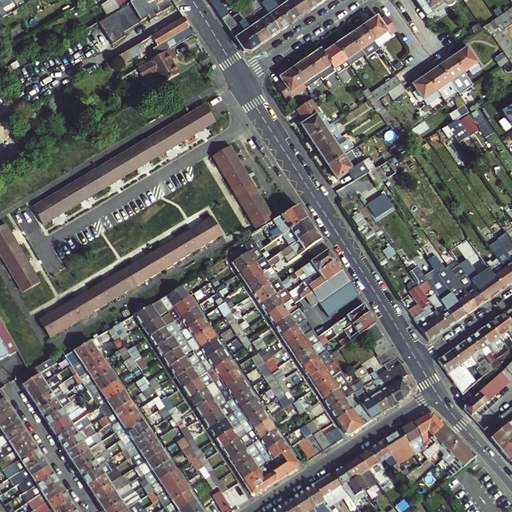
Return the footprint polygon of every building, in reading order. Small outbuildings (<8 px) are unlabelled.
[(110,0),(100,7),(106,18),(119,10),(113,0),(110,0)] [(113,0),(119,10),(127,5),(135,0),(113,0)] [(168,0),(135,0),(127,5),(133,15),(146,6),(154,19),(157,17),(156,15),(172,6),(168,0)] [(261,46),(240,14),(233,19),(225,8),(229,5),(226,0),(209,0),(244,51),(252,52),(261,46)] [(258,0),(261,3),(281,32),(291,25),(272,0),(258,0)] [(272,0),(291,25),(300,19),(286,0),(272,0)] [(286,0),(300,19),(309,13),(300,0),(286,0)] [(320,5),(316,0),(300,0),(309,13),(320,5)] [(448,6),(444,0),(414,0),(416,2),(418,0),(423,0),(432,13),(435,18),(442,14),(440,11),(448,6)] [(423,0),(418,0),(416,2),(426,17),(432,13),(423,0)] [(245,11),(240,14),(261,46),(271,39),(249,8),(246,3),(242,6),(245,11)] [(249,8),(271,39),(281,32),(261,3),(256,7),(254,4),(249,8)] [(504,14),(498,19),(502,24),(505,30),(506,30),(511,26),(504,14)] [(398,32),(387,16),(380,20),(389,32),(391,37),(398,32)] [(379,17),(365,27),(375,41),(389,32),(380,20),(379,17)] [(170,50),(173,49),(196,35),(184,18),(141,44),(145,50),(156,43),(159,47),(166,43),(170,50)] [(502,24),(490,33),(495,38),(505,30),(502,24)] [(365,27),(351,37),(361,51),(375,41),(365,27)] [(505,30),(495,38),(499,44),(510,36),(506,30),(505,30)] [(499,44),(503,50),(511,44),(511,39),(510,36),(499,44)] [(338,46),(350,64),(364,55),(361,51),(351,37),(338,46)] [(159,47),(164,54),(170,50),(166,43),(159,47)] [(505,53),(509,58),(511,55),(511,44),(503,50),(505,53)] [(344,68),(350,64),(338,46),(325,55),(332,65),(344,82),(351,78),(344,68)] [(468,48),(454,57),(465,73),(479,63),(468,48)] [(150,74),(152,77),(157,74),(164,84),(180,74),(171,60),(177,57),(173,49),(170,50),(164,54),(138,69),(144,78),(150,74)] [(322,51),(309,60),(319,74),(332,65),(325,55),(322,51)] [(454,57),(441,67),(452,82),(465,73),(454,57)] [(319,74),(309,60),(295,70),(307,87),(321,78),(319,74)] [(452,82),(441,67),(427,76),(441,97),(453,89),(456,94),(458,92),(452,82)] [(307,87),(295,70),(282,79),(283,82),(293,97),(307,87)] [(427,107),(441,97),(427,76),(413,86),(427,107)] [(401,85),(401,84),(396,77),(384,85),(390,93),(401,85)] [(293,97),(283,82),(277,86),(287,101),(293,97)] [(384,85),(371,95),(372,98),(376,102),(387,94),(390,93),(384,85)] [(401,85),(390,93),(387,94),(392,101),(405,92),(401,85)] [(297,110),(301,117),(316,106),(312,100),(297,110)] [(511,104),(501,112),(511,127),(511,104)] [(202,132),(216,123),(206,106),(192,115),(202,132)] [(316,106),(301,117),(305,123),(316,116),(321,113),(316,106)] [(450,115),(454,123),(459,119),(469,114),(465,107),(450,115)] [(321,113),(316,116),(326,129),(330,126),(321,113)] [(177,124),(187,141),(202,132),(192,115),(177,124)] [(316,116),(305,123),(302,125),(311,139),(326,129),(316,116)] [(163,132),(173,149),(187,141),(177,124),(163,132)] [(326,129),(311,139),(321,153),(342,138),(333,125),(330,126),(326,129)] [(149,141),(159,158),(173,149),(163,132),(149,141)] [(342,138),(321,153),(329,166),(345,155),(355,149),(349,141),(345,143),(342,138)] [(159,158),(149,141),(134,149),(144,166),(159,158)] [(221,172),(239,162),(230,147),(213,157),(221,172)] [(144,166),(134,149),(120,158),(130,174),(144,166)] [(352,170),(354,169),(345,155),(329,166),(339,179),(349,173),(352,170)] [(106,166),(116,183),(130,174),(120,158),(106,166)] [(368,166),(372,171),(379,166),(380,166),(376,160),(368,166)] [(248,176),(239,162),(221,172),(230,187),(248,176)] [(349,173),(353,180),(367,170),(362,163),(354,169),(352,170),(349,173)] [(116,183),(106,166),(91,175),(101,192),(116,183)] [(379,183),(387,178),(379,166),(372,171),(368,173),(372,179),(376,185),(379,183)] [(101,192),(91,175),(77,183),(87,200),(101,192)] [(256,190),(248,176),(230,187),(238,200),(256,190)] [(87,200),(77,183),(63,192),(73,208),(87,200)] [(264,204),(256,190),(238,200),(247,215),(264,204)] [(73,208),(63,192),(49,200),(59,216),(73,208)] [(387,194),(369,203),(377,217),(395,208),(387,194)] [(59,216),(49,200),(35,209),(45,225),(59,216)] [(264,204),(247,215),(256,229),(273,218),(264,204)] [(299,206),(280,217),(250,236),(252,238),(255,242),(261,251),(275,242),(308,219),(299,206)] [(211,219),(197,227),(207,243),(221,235),(211,219)] [(315,230),(308,219),(275,242),(278,247),(264,257),(268,262),(278,255),(283,252),(315,230)] [(511,279),(511,261),(499,241),(487,224),(478,229),(494,252),(493,253),(504,269),(505,269),(511,279)] [(0,250),(16,241),(7,226),(0,229),(0,250)] [(197,227),(182,236),(192,252),(207,243),(197,227)] [(323,240),(315,230),(283,252),(291,263),(310,249),(323,240)] [(511,261),(511,241),(508,235),(499,241),(511,261)] [(169,244),(179,261),(192,252),(182,236),(169,244)] [(317,259),(330,251),(323,240),(310,249),(317,259)] [(25,255),(16,241),(0,250),(0,254),(7,266),(25,255)] [(239,273),(262,258),(264,257),(261,251),(255,242),(245,248),(249,254),(233,264),(239,273)] [(155,252),(164,269),(179,261),(169,244),(155,252)] [(463,287),(478,308),(486,302),(476,289),(472,282),(463,270),(460,266),(456,260),(449,250),(443,254),(458,276),(457,278),(463,287)] [(337,261),(330,251),(317,259),(295,274),(299,280),(301,278),(304,283),(337,261)] [(155,252),(140,261),(150,278),(164,269),(155,252)] [(33,269),(25,255),(7,266),(16,280),(33,269)] [(282,261),(278,255),(268,262),(271,267),(272,268),(282,261)] [(246,284),(262,273),(269,269),(262,258),(239,273),(246,284)] [(447,278),(433,258),(430,259),(428,261),(431,265),(435,270),(440,278),(467,316),(478,308),(463,287),(458,290),(449,277),(447,278)] [(496,270),(490,259),(485,262),(488,265),(493,272),(496,270)] [(140,261),(126,270),(136,286),(150,278),(140,261)] [(307,297),(344,271),(337,261),(304,283),(309,290),(299,297),(294,290),(289,294),(292,299),(294,301),(296,305),(307,297)] [(463,270),(472,282),(480,277),(471,264),(463,270)] [(269,269),(262,273),(269,283),(278,277),(276,274),(272,268),(271,267),(269,269)] [(432,288),(438,296),(457,323),(467,316),(440,278),(435,270),(425,277),(418,268),(412,272),(414,275),(413,276),(420,286),(427,281),(432,288)] [(41,283),(33,269),(16,280),(24,294),(41,283)] [(504,289),(511,284),(511,279),(505,269),(504,269),(495,276),(504,289)] [(136,286),(126,270),(112,278),(122,294),(136,286)] [(351,281),(344,271),(307,297),(314,307),(351,281)] [(253,294),(269,283),(262,273),(246,284),(253,294)] [(476,289),(486,302),(496,295),(504,289),(495,276),(476,289)] [(260,305),(280,291),(285,288),(282,283),(278,286),(277,286),(275,283),(280,280),(278,277),(269,283),(253,294),(260,305)] [(112,278),(97,287),(107,303),(122,294),(112,278)] [(289,279),(282,283),(285,288),(289,294),(294,290),(296,289),(289,279)] [(310,326),(360,296),(351,281),(314,307),(307,297),(296,305),(298,308),(304,318),(307,321),(310,326)] [(427,281),(420,286),(425,293),(432,288),(427,281)] [(211,283),(207,286),(213,296),(218,293),(215,289),(211,283)] [(189,297),(182,286),(165,296),(173,307),(189,297)] [(449,329),(430,301),(425,293),(420,286),(411,292),(420,305),(409,312),(429,342),(449,329)] [(97,287),(83,295),(93,312),(107,303),(97,287)] [(284,297),(280,291),(260,305),(267,316),(292,299),(289,294),(284,297)] [(218,293),(213,296),(219,306),(224,303),(222,299),(218,293)] [(93,312),(83,295),(69,304),(79,320),(93,312)] [(165,296),(160,299),(168,311),(173,307),(165,296)] [(430,301),(449,329),(457,323),(438,296),(430,301)] [(179,317),(196,307),(189,297),(173,307),(168,311),(174,321),(179,317)] [(168,311),(160,299),(136,314),(143,326),(160,316),(168,311)] [(294,301),(292,299),(267,316),(273,325),(298,308),(296,305),(292,307),(290,304),(294,301)] [(219,306),(218,307),(224,317),(226,316),(231,313),(229,310),(224,303),(219,306)] [(54,313),(64,329),(79,320),(69,304),(54,313)] [(370,312),(365,304),(331,324),(336,333),(343,328),(370,312)] [(186,327),(202,317),(196,307),(179,317),(186,327)] [(232,311),(237,320),(242,316),(237,308),(232,311)] [(279,334),(304,318),(298,308),(273,325),(279,334)] [(168,311),(160,316),(166,326),(174,321),(168,311)] [(376,323),(370,312),(343,328),(347,334),(334,342),(337,347),(363,331),(376,323)] [(64,329),(54,313),(41,321),(51,337),(64,329)] [(231,313),(226,316),(233,326),(237,323),(236,321),(231,313)] [(511,322),(510,320),(505,313),(490,324),(500,337),(511,328),(511,322)] [(0,360),(19,350),(0,315),(0,360)] [(166,326),(160,316),(143,326),(150,336),(166,326)] [(179,317),(174,321),(181,331),(186,327),(179,317)] [(187,341),(209,327),(202,317),(186,327),(181,331),(187,341)] [(287,346),(304,335),(298,327),(307,321),(304,318),(279,334),(287,346)] [(174,321),(166,326),(150,336),(156,346),(181,331),(174,321)] [(310,326),(307,321),(298,327),(304,335),(312,329),(310,326)] [(237,323),(233,326),(239,336),(244,333),(243,331),(237,323)] [(380,330),(376,323),(363,331),(367,338),(380,330)] [(120,324),(113,328),(119,337),(121,340),(128,336),(120,324)] [(490,324),(480,332),(489,345),(500,337),(490,324)] [(194,351),(215,337),(209,327),(187,341),(194,351)] [(312,329),(304,335),(311,345),(319,340),(315,334),(312,329)] [(326,339),(321,330),(315,334),(319,340),(321,342),(326,339)] [(371,344),(384,336),(380,330),(367,338),(371,344)] [(187,341),(181,331),(156,346),(163,357),(187,341)] [(480,332),(472,338),(481,351),(489,345),(480,332)] [(244,333),(239,336),(247,347),(251,344),(251,343),(249,341),(244,333)] [(311,345),(304,335),(287,346),(294,356),(311,345)] [(388,342),(384,336),(371,344),(375,350),(388,342)] [(200,361),(222,347),(215,337),(194,351),(200,361)] [(259,338),(251,343),(251,344),(255,350),(264,345),(259,338)] [(481,351),(472,338),(453,351),(463,364),(473,357),(481,367),(477,369),(483,377),(494,369),(481,351)] [(73,367),(99,350),(93,340),(67,356),(67,357),(73,367)] [(326,351),(321,342),(319,340),(311,345),(318,357),(326,351)] [(170,367),(194,351),(187,341),(163,357),(170,367)] [(388,342),(375,350),(378,356),(391,348),(388,342)] [(302,368),(318,357),(311,345),(294,356),(302,368)] [(141,356),(135,346),(128,350),(133,358),(134,361),(141,356)] [(229,358),(222,347),(200,361),(208,372),(213,369),(229,358)] [(133,358),(128,350),(126,348),(120,351),(127,362),(133,358)] [(397,358),(391,348),(378,356),(377,357),(378,358),(383,367),(397,358)] [(80,377),(106,361),(99,350),(73,367),(76,370),(79,375),(80,377)] [(511,354),(509,350),(498,358),(502,364),(503,363),(511,357),(511,354)] [(200,361),(194,351),(170,367),(176,377),(193,366),(200,361)] [(308,378),(328,365),(333,361),(328,353),(326,351),(318,357),(302,368),(308,378)] [(477,383),(463,364),(453,351),(439,361),(463,395),(477,383)] [(263,362),(257,353),(251,358),(258,369),(265,365),(263,362)] [(30,395),(54,379),(59,376),(53,368),(58,364),(55,358),(32,372),(20,379),(30,395)] [(139,367),(134,361),(133,358),(127,362),(126,362),(132,372),(139,367)] [(219,378),(235,368),(229,358),(213,369),(219,378)] [(378,358),(364,367),(370,375),(376,372),(383,367),(378,358)] [(376,372),(379,377),(391,369),(397,381),(386,388),(397,406),(410,397),(412,392),(404,379),(408,376),(397,358),(383,367),(376,372)] [(87,387),(113,371),(106,361),(80,377),(85,383),(87,387)] [(208,372),(200,361),(193,366),(200,377),(204,374),(208,372)] [(511,362),(504,370),(464,406),(464,409),(470,417),(510,384),(510,383),(511,381),(511,362)] [(315,389),(336,375),(339,373),(336,368),(332,370),(328,365),(308,378),(315,389)] [(176,377),(183,388),(200,377),(193,366),(176,377)] [(364,367),(354,373),(381,416),(391,409),(370,375),(364,367)] [(221,393),(226,389),(242,379),(235,368),(219,378),(213,382),(221,393)] [(213,369),(208,372),(211,377),(213,382),(219,378),(213,369)] [(278,384),(282,381),(285,379),(279,370),(272,375),(278,384)] [(101,391),(119,380),(113,371),(87,387),(89,390),(90,392),(93,397),(101,391)] [(376,372),(370,375),(391,409),(397,406),(386,388),(379,377),(376,372)] [(362,405),(366,412),(373,421),(381,416),(354,373),(350,376),(359,390),(354,393),(362,405)] [(200,377),(183,388),(189,397),(213,382),(211,377),(208,379),(204,374),(200,377)] [(85,383),(80,377),(79,375),(75,378),(80,386),(85,383)] [(322,399),(339,388),(346,383),(343,378),(339,381),(336,375),(315,389),(322,399)] [(59,376),(54,379),(30,395),(35,403),(64,384),(59,376)] [(271,376),(265,380),(271,389),(277,385),(271,376)] [(142,394),(152,387),(148,381),(145,377),(135,383),(142,394)] [(161,387),(154,377),(150,380),(156,390),(160,388),(161,387)] [(233,399),(249,388),(242,379),(226,389),(233,399)] [(101,391),(107,401),(125,390),(119,380),(101,391)] [(278,384),(284,394),(289,392),(282,381),(278,384)] [(189,397),(197,408),(214,397),(221,393),(213,382),(189,397)] [(346,383),(339,388),(343,394),(349,390),(352,394),(354,393),(347,382),(346,383)] [(89,390),(87,387),(85,383),(80,386),(84,393),(89,390)] [(65,384),(64,384),(35,403),(41,412),(68,394),(70,393),(65,384)] [(277,385),(271,389),(277,399),(283,395),(277,385)] [(154,391),(152,387),(142,394),(145,399),(155,393),(154,391)] [(154,391),(155,393),(158,398),(161,402),(167,398),(160,388),(156,390),(154,391)] [(227,402),(234,413),(256,399),(249,388),(233,399),(227,402)] [(329,409),(350,395),(352,394),(349,390),(343,394),(339,388),(322,399),(329,409)] [(233,399),(226,389),(221,393),(227,402),(233,399)] [(106,417),(132,400),(125,390),(107,401),(99,406),(101,408),(106,417)] [(107,401),(101,391),(93,397),(96,401),(99,406),(107,401)] [(2,392),(0,392),(0,413),(11,407),(2,392)] [(86,395),(91,403),(96,401),(93,397),(90,392),(86,395)] [(289,392),(284,394),(291,405),(295,402),(289,392)] [(221,393),(214,397),(220,407),(227,402),(221,393)] [(46,420),(74,402),(80,398),(78,395),(71,399),(68,394),(41,412),(46,420)] [(290,405),(283,395),(277,399),(284,409),(290,405)] [(358,408),(350,395),(329,409),(337,422),(354,411),(358,408)] [(214,397),(197,408),(203,418),(220,407),(214,397)] [(158,398),(153,401),(160,411),(165,408),(161,402),(158,398)] [(240,423),(262,409),(256,399),(234,413),(240,423)] [(112,425),(113,427),(138,411),(132,400),(106,417),(107,417),(112,425)] [(79,411),(74,402),(46,420),(51,429),(79,411)] [(234,413),(227,402),(220,407),(227,418),(234,413)] [(298,415),(306,410),(301,404),(294,409),(298,415)] [(175,406),(167,412),(172,418),(175,423),(181,419),(176,411),(178,410),(175,406)] [(0,425),(17,415),(11,407),(0,413),(0,425)] [(57,437),(84,419),(91,415),(87,410),(85,407),(79,411),(51,429),(57,437)] [(227,418),(220,407),(203,418),(210,429),(227,418)] [(97,411),(103,420),(107,417),(106,417),(101,408),(97,411)] [(165,408),(160,411),(166,421),(172,418),(167,412),(165,408)] [(247,434),(269,419),(262,409),(240,423),(247,434)] [(120,437),(145,421),(138,411),(113,427),(117,433),(120,437)] [(345,433),(352,435),(353,434),(373,421),(366,412),(358,417),(354,411),(337,422),(345,433)] [(217,439),(240,423),(234,413),(227,418),(210,429),(217,439)] [(308,414),(302,418),(306,423),(312,419),(308,414)] [(414,422),(422,436),(428,433),(432,438),(445,425),(434,414),(427,414),(414,422)] [(17,415),(0,425),(0,437),(22,424),(17,415)] [(304,424),(299,416),(295,419),(300,427),(304,424)] [(103,420),(100,421),(105,429),(112,425),(107,417),(103,420)] [(90,428),(84,419),(57,437),(62,446),(90,428)] [(181,419),(175,423),(178,428),(181,432),(187,428),(181,419)] [(254,444),(276,430),(269,419),(247,434),(254,444)] [(151,431),(145,421),(120,437),(123,441),(126,447),(151,431)] [(511,421),(492,438),(503,452),(511,444),(511,421)] [(319,430),(314,422),(308,426),(313,434),(319,430)] [(424,446),(422,436),(414,422),(401,431),(413,451),(415,453),(420,450),(423,447),(424,446)] [(223,449),(247,434),(240,423),(217,439),(223,449)] [(0,449),(27,432),(22,424),(0,437),(0,441),(1,443),(0,443),(0,449)] [(305,425),(298,429),(301,434),(308,430),(305,425)] [(435,445),(425,455),(428,460),(442,451),(445,454),(446,456),(448,453),(461,441),(445,425),(432,438),(430,440),(435,445)] [(67,454),(97,435),(92,427),(90,428),(62,446),(67,454)] [(184,437),(188,443),(194,439),(187,428),(181,432),(184,437)] [(266,451),(282,440),(276,430),(254,444),(260,454),(266,451)] [(141,452),(158,441),(151,431),(126,447),(128,450),(133,457),(141,452)] [(413,451),(401,431),(383,442),(397,465),(396,465),(398,468),(399,467),(401,466),(399,464),(410,457),(408,454),(413,451)] [(33,441),(27,432),(0,449),(0,456),(2,460),(9,456),(33,441)] [(313,438),(323,453),(337,443),(330,432),(324,436),(322,432),(313,438)] [(230,460),(247,449),(254,444),(247,434),(223,449),(230,460)] [(72,462),(97,446),(102,443),(97,435),(67,454),(72,462)] [(323,453),(313,438),(311,435),(305,439),(316,457),(323,453)] [(184,439),(178,443),(183,451),(189,448),(184,439)] [(201,450),(194,439),(188,443),(191,448),(195,454),(201,450)] [(305,439),(299,444),(310,461),(316,457),(305,439)] [(273,460),(289,450),(282,440),(266,451),(273,460)] [(430,440),(424,446),(423,447),(425,450),(422,452),(425,455),(435,445),(430,440)] [(33,441),(9,456),(12,461),(1,468),(4,471),(38,449),(33,441)] [(141,452),(147,462),(164,451),(158,441),(141,452)] [(461,441),(448,453),(457,463),(446,472),(451,478),(458,473),(476,457),(461,441)] [(397,465),(383,442),(371,449),(380,464),(386,460),(391,468),(392,468),(396,474),(401,471),(399,467),(398,468),(396,465),(397,465)] [(260,454),(254,444),(247,449),(253,459),(260,454)] [(511,444),(503,452),(511,462),(511,461),(511,444)] [(102,455),(97,446),(72,462),(78,470),(102,455)] [(191,448),(185,453),(190,461),(196,456),(195,454),(191,448)] [(44,458),(38,449),(4,471),(9,480),(20,473),(44,458)] [(253,459),(247,449),(230,460),(237,470),(253,459)] [(389,478),(380,464),(371,449),(360,457),(374,478),(379,485),(389,478)] [(128,450),(124,453),(130,462),(134,459),(133,457),(128,450)] [(195,454),(196,456),(198,458),(201,464),(208,460),(201,450),(195,454)] [(278,482),(298,470),(299,465),(289,450),(273,460),(267,464),(271,471),(278,482)] [(108,451),(102,455),(78,470),(84,479),(113,460),(114,460),(111,455),(110,455),(108,451)] [(154,472),(171,461),(164,451),(147,462),(139,467),(140,467),(145,476),(146,477),(154,472)] [(273,460),(266,451),(260,454),(264,460),(267,464),(273,460)] [(134,459),(139,467),(147,462),(141,452),(133,457),(134,459)] [(374,478),(360,457),(345,466),(365,496),(371,493),(365,483),(374,478)] [(25,482),(50,467),(44,458),(20,473),(22,477),(11,484),(14,489),(25,482)] [(134,459),(130,462),(135,470),(140,467),(139,467),(134,459)] [(257,464),(253,459),(237,470),(243,480),(260,469),(267,464),(264,460),(257,464)] [(89,488),(113,472),(118,469),(117,467),(112,470),(110,467),(115,464),(113,460),(84,479),(89,488)] [(214,470),(208,460),(201,464),(204,468),(205,469),(208,474),(214,470)] [(177,471),(171,461),(154,472),(161,482),(177,471)] [(409,465),(401,471),(405,476),(406,477),(413,472),(409,465)] [(354,503),(365,496),(345,466),(333,473),(339,482),(348,495),(350,498),(354,503)] [(24,495),(55,475),(50,467),(25,482),(28,487),(21,493),(23,496),(24,495)] [(208,474),(205,469),(201,472),(206,480),(210,478),(208,474)] [(252,493),(258,495),(278,482),(271,471),(265,476),(260,469),(243,480),(252,493)] [(221,480),(214,470),(208,474),(210,478),(211,479),(215,485),(221,480)] [(159,497),(184,481),(177,471),(161,482),(164,487),(159,490),(156,485),(152,487),(156,492),(159,497)] [(401,471),(396,474),(399,479),(405,476),(401,471)] [(95,496),(121,479),(119,477),(117,478),(113,472),(89,488),(95,496)] [(154,472),(146,477),(150,484),(152,487),(156,485),(161,482),(154,472)] [(447,481),(451,478),(446,472),(443,475),(447,481)] [(323,500),(336,492),(341,500),(348,495),(339,482),(333,473),(314,486),(323,500)] [(60,484),(55,475),(24,495),(29,504),(60,484)] [(100,505),(124,490),(129,486),(124,478),(121,479),(95,496),(100,505)] [(211,479),(207,482),(212,490),(217,487),(215,485),(211,479)] [(162,501),(166,508),(191,492),(184,481),(159,497),(162,501)] [(66,493),(60,484),(29,504),(34,511),(35,511),(37,511),(66,493)] [(152,487),(150,484),(145,487),(150,496),(156,492),(152,487)] [(221,494),(226,491),(222,485),(217,488),(220,493),(221,494)] [(332,511),(323,500),(314,486),(303,493),(314,511),(332,511)] [(104,511),(106,511),(129,498),(124,490),(100,505),(104,511)] [(226,491),(221,494),(224,499),(227,504),(232,501),(226,491)] [(162,501),(159,497),(156,492),(150,496),(156,505),(162,501)] [(168,511),(179,511),(196,501),(191,492),(166,508),(167,510),(168,511)] [(53,511),(71,501),(66,493),(37,511),(38,511),(53,511)] [(213,498),(217,504),(224,499),(221,494),(220,493),(213,498)] [(314,511),(303,493),(291,500),(299,511),(314,511)] [(125,511),(134,506),(129,498),(106,511),(125,511)] [(217,504),(222,511),(230,511),(232,511),(227,504),(224,499),(217,504)] [(299,511),(291,500),(280,507),(283,511),(299,511)] [(70,511),(76,509),(71,501),(53,511),(70,511)] [(160,511),(163,511),(167,510),(166,508),(162,501),(156,505),(160,511)] [(203,511),(196,501),(179,511),(203,511)] [(12,502),(6,506),(10,511),(11,511),(16,509),(12,502)]
